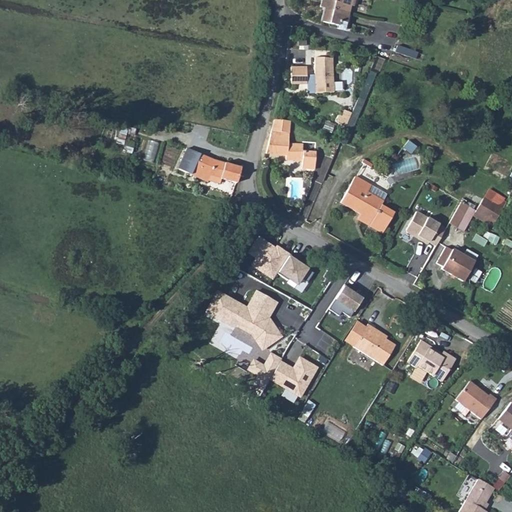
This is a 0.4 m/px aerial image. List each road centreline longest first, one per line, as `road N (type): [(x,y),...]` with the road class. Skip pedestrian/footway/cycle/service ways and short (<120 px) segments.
road 1 (track): [(249,185),(187,286),(0,475)]
road 2 (unclassified): [(350,258),(253,200),(279,0)]
road 3 (unclassified): [(511,354),(350,258)]
